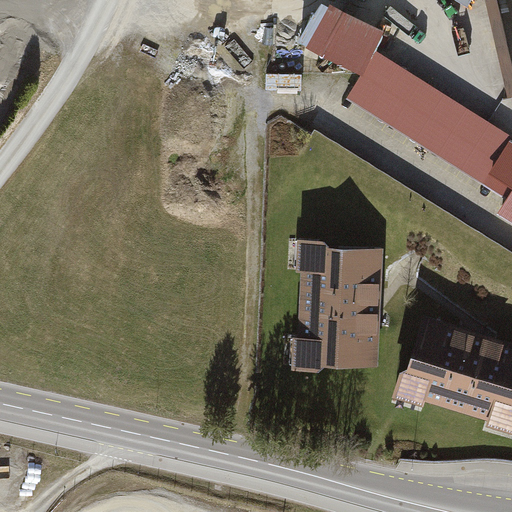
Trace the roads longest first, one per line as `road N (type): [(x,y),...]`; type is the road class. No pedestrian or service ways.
road 1 (secondary): [(0,403),(471,511)]
road 2 (track): [(122,0),(0,182)]
road 3 (unknown): [(511,114),(399,0)]
